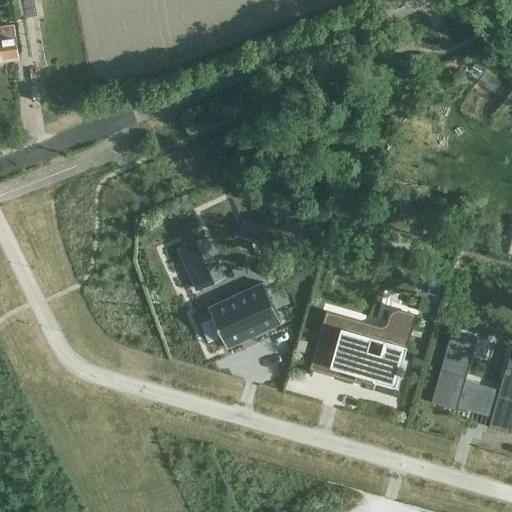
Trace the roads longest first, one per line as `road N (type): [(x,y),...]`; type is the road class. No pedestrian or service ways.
road 1 (residential): [(0,227),(59,349),(80,369),(511,495)]
road 2 (unclassified): [(0,165),(420,0)]
